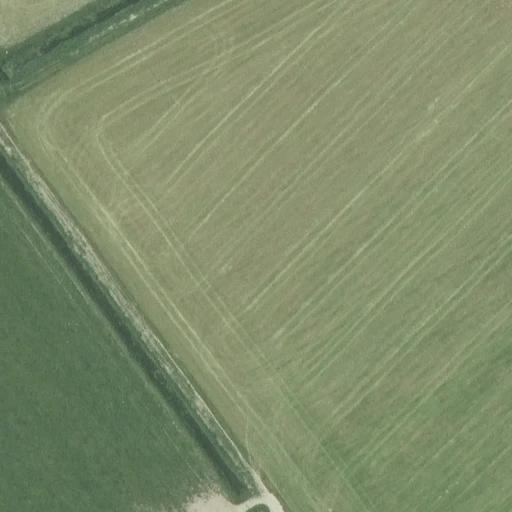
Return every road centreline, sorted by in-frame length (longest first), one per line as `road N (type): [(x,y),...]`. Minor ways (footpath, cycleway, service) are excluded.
road 1 (track): [(277,511),(0,126)]
road 2 (track): [(0,100),(174,0)]
